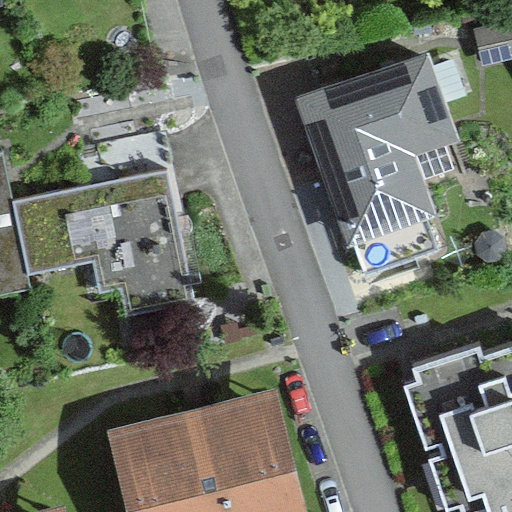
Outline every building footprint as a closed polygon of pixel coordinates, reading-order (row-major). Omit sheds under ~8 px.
[(511,52),(496,61),(511,88),(511,52)] [(405,62),(289,100),(349,282),(429,256),(395,154),(432,143),(405,62)] [(156,178),(0,207),(0,225),(10,277),(73,265),(85,327),(181,309),(156,178)] [(0,296),(13,294),(10,277),(0,225),(0,296)] [(455,500),(480,492),(511,480),(511,349),(392,390),(425,485),(447,478),(455,500)] [(260,403),(99,439),(115,511),(312,511),(303,472),(277,478),(260,403)] [(511,511),(511,480),(480,492),(486,511),(511,511)]
